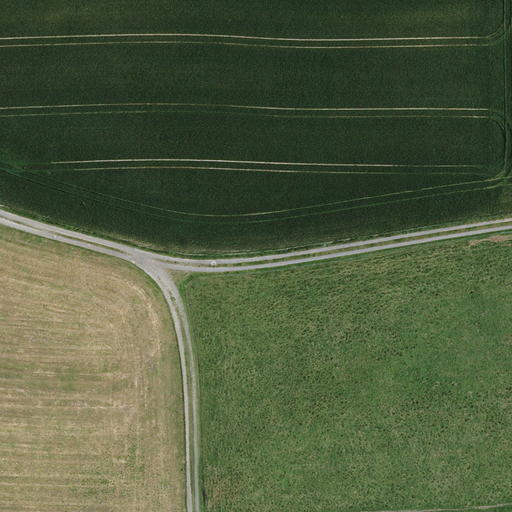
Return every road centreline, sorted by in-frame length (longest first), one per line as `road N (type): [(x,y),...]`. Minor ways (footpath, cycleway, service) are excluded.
road 1 (track): [(0,223),(161,274),(511,226)]
road 2 (track): [(161,274),(190,342),(200,511)]
